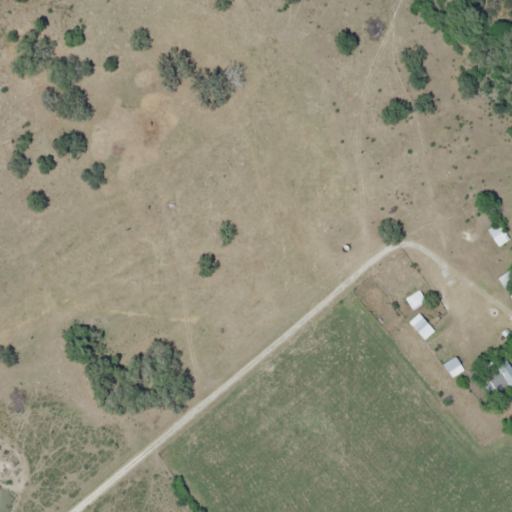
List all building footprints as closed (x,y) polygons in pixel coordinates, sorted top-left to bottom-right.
[(486,233),(497,246),(507,237),(495,224),(486,233)] [(495,277),(501,286),(511,278),(511,275),(508,269),(495,277)] [(412,310),(423,299),(415,289),(403,300),(412,310)] [(405,323),(422,340),(432,330),(415,313),(405,323)] [(495,394),(511,379),(511,374),(499,359),(480,375),(495,394)]
